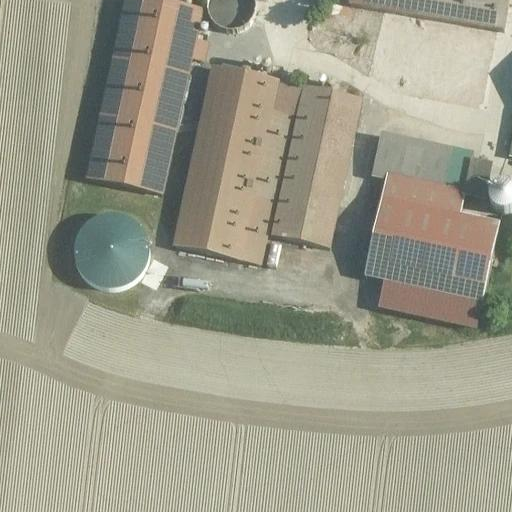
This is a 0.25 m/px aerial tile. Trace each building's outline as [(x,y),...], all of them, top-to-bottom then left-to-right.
[(205,14),(144,0),(125,0),(85,180),(163,198),(205,14)] [(255,18),(257,9),(255,0),(212,0),(212,1),(211,9),(213,18),(218,26),(225,31),(234,32),(243,30),(251,25),(255,18)] [(510,37),(511,20),(511,0),(354,0),(353,9),(364,11),(361,31),(412,38),(492,53),(498,35),(510,37)] [(352,47),(356,40),(357,31),(354,23),(347,18),(339,16),(331,17),(324,22),(320,29),(320,38),(323,45),(329,51),(337,53),(346,52),(352,47)] [(402,88),(483,103),(492,53),(412,38),(402,88)] [(305,92),(218,75),(178,250),(267,270),(275,239),(305,92)] [(337,251),(366,104),(305,92),(275,239),(337,251)] [(476,160),(384,142),(379,171),(388,173),(469,188),(476,160)] [(469,188),(388,173),(367,283),(383,286),(476,303),(484,305),(498,230),(463,223),(469,188)] [(80,245),(82,257),(87,267),(96,275),(107,280),(119,281),(131,278),(140,271),(147,261),(150,249),(149,237),(144,226),(136,218),(127,213),(116,211),(106,213),(96,217),(88,224),(83,233),(80,245)] [(476,303),(383,286),(378,312),(471,330),(476,303)]
